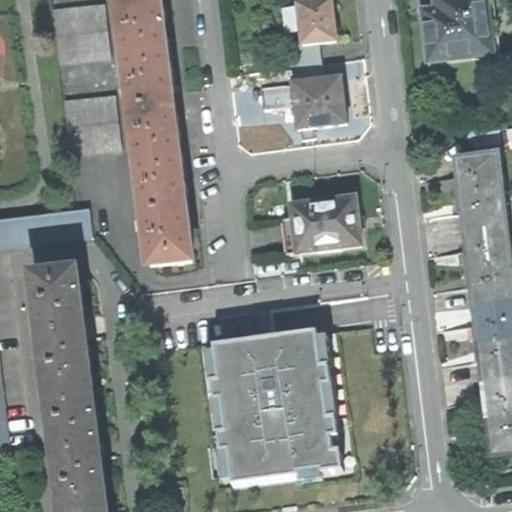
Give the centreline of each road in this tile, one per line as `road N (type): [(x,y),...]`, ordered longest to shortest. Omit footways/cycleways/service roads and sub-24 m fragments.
road 1 (residential): [(440,511),(395,151)]
road 2 (residential): [(209,0),(229,172)]
road 3 (residential): [(229,172),(395,151)]
road 4 (residential): [(377,0),(395,151)]
